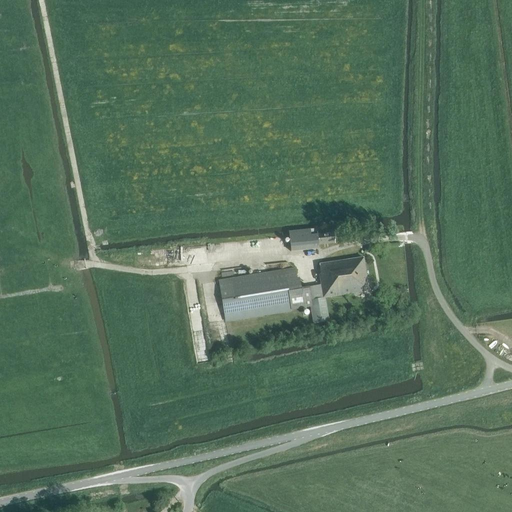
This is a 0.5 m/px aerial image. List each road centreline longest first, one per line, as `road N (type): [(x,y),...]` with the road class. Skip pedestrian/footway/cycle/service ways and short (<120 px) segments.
road 1 (unclassified): [(0,504),(511,384)]
road 2 (track): [(419,0),(422,238)]
